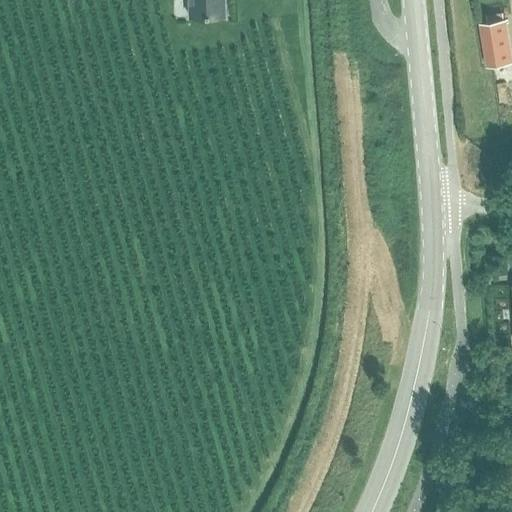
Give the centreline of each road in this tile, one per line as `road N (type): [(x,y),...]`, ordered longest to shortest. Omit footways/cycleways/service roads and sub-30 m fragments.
road 1 (tertiary): [(379,511),(427,359),(437,297),(433,202)]
road 2 (tertiary): [(433,202),(412,0)]
